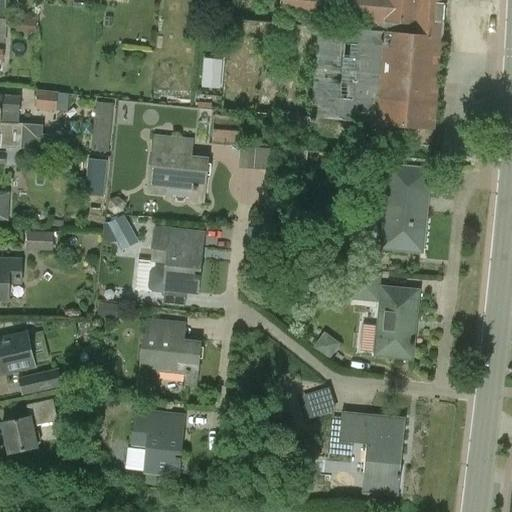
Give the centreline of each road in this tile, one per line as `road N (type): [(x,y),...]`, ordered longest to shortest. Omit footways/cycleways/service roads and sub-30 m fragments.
road 1 (residential): [(511,175),(460,195),(441,390)]
road 2 (residential): [(441,390),(341,382),(231,302)]
road 3 (secondary): [(489,392),(511,185)]
road 4 (residential): [(217,434),(231,302)]
road 5 (secondary): [(476,511),(489,392)]
